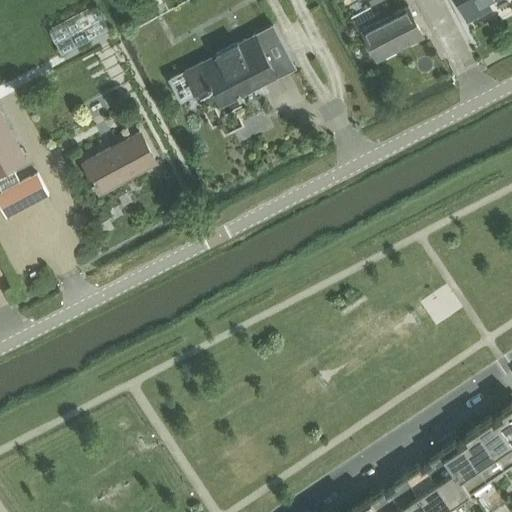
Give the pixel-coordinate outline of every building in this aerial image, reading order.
[(163,0),(153,0),(150,2),(155,9),(165,3),(163,0)] [(459,0),(466,13),(489,0),(459,0)] [(378,58),(424,34),(409,5),(363,29),(378,58)] [(212,86),(213,85),(223,104),(279,75),(257,33),(186,70),(196,89),(210,82),(212,86)] [(0,173),(27,159),(0,107),(0,173)] [(101,191),(158,161),(141,130),(85,160),(101,191)] [(49,193),(38,172),(0,192),(0,201),(7,215),(49,193)] [(505,411),(500,415),(511,432),(511,401),(503,408),(505,411)] [(492,415),(480,423),(506,463),(511,459),(511,432),(500,415),(494,418),(492,415)] [(469,435),(464,439),(488,475),(489,475),(506,463),(480,423),(467,432),(469,435)] [(456,439),(444,447),(471,487),(470,488),(472,492),(492,479),(489,475),(488,475),(464,439),(459,442),(456,439)] [(433,459),(428,463),(453,499),(470,488),(471,487),(444,447),(431,456),(433,459)] [(421,463),(408,471),(435,511),(453,499),(428,463),(423,466),(421,463)] [(397,483),(392,487),(409,511),(433,511),(435,511),(408,471),(395,480),(397,483)] [(385,487),(372,495),(383,511),(409,511),(392,487),(387,490),(385,487)] [(383,511),(372,495),(347,511),(383,511)]
